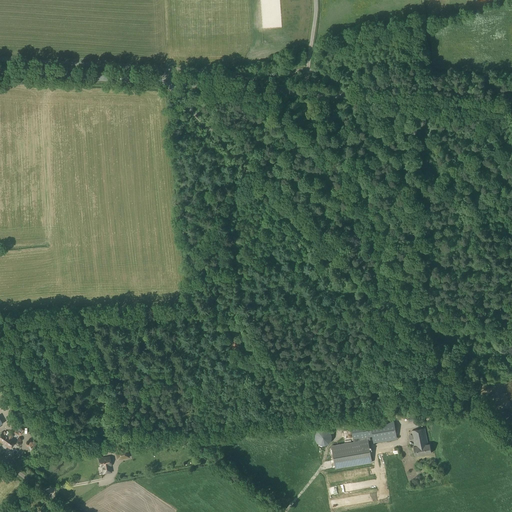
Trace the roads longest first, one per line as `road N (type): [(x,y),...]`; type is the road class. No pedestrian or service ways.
road 1 (track): [(511,336),(377,305),(0,321)]
road 2 (unclassified): [(511,442),(167,81)]
road 3 (track): [(474,403),(60,448)]
road 4 (secondary): [(511,111),(167,81)]
road 5 (track): [(89,317),(110,371),(377,366)]
road 6 (track): [(396,103),(426,316)]
road 7 (secondary): [(167,81),(0,71)]
road 8 (track): [(258,183),(276,181),(414,224)]
road 9 (track): [(250,310),(220,192),(254,180)]
road 10 (track): [(276,181),(278,167),(405,155)]
road 11 (track): [(511,171),(498,192),(479,198),(406,166)]
